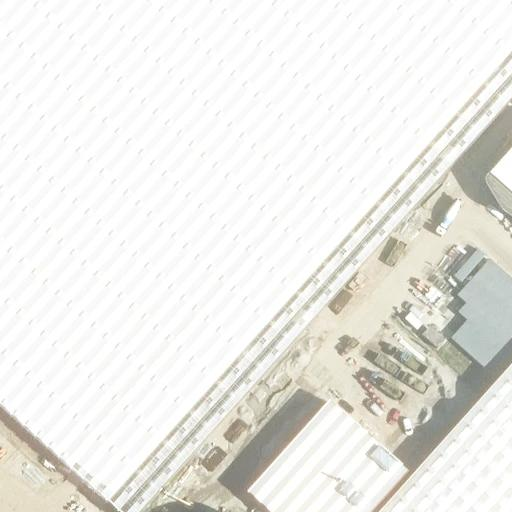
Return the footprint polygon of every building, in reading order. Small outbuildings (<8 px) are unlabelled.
[(511,50),(510,49),(511,47),(511,0),(0,0),(0,410),(111,511),(143,511),(511,98),(511,50)] [(511,251),(465,210),(415,265),(511,351),(511,349),(511,251)] [(424,511),(511,414),(511,361),(379,511),(424,511)] [(357,511),(396,466),(315,399),(237,492),(261,511),(357,511)] [(511,511),(511,414),(424,511),(511,511)]
